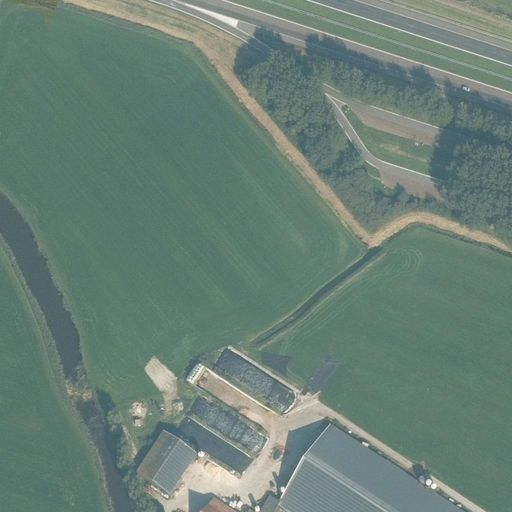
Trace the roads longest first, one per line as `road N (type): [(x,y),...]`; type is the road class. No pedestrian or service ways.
road 1 (motorway): [(195,0),(511,102)]
road 2 (motorway): [(511,59),(326,0)]
road 3 (motorway): [(181,0),(311,84)]
